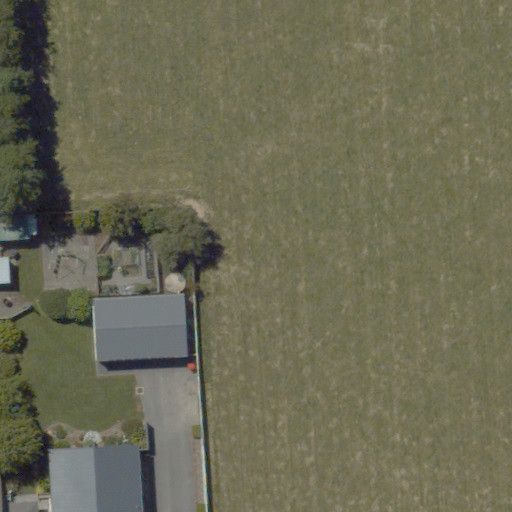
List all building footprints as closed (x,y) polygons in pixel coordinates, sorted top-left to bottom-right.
[(0,206),(0,231),(39,231),(38,205),(0,206)] [(86,236),(40,239),(44,287),(90,283),(86,236)] [(16,246),(0,245),(0,279),(16,280),(16,246)] [(187,284),(92,286),(93,351),(187,349),(187,284)] [(145,511),(141,427),(51,432),(55,511),(145,511)]
